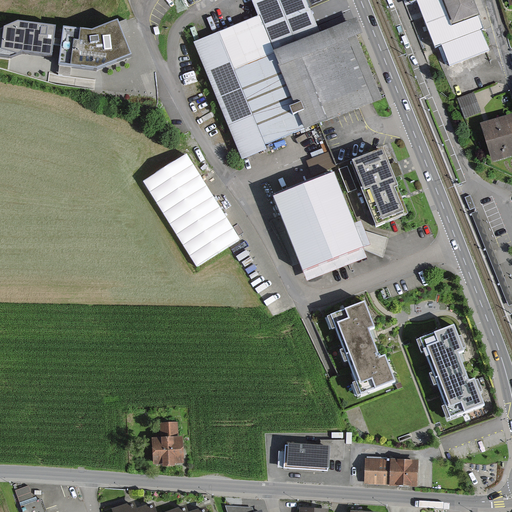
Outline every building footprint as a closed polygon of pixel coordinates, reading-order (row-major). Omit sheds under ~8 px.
[(249,0),(258,20),(273,57),(320,37),(309,11),(326,4),(335,0),(249,0)] [(491,52),(478,17),(453,27),(442,0),(415,0),(434,50),(442,47),(450,68),(491,52)] [(442,0),(453,27),(478,17),(471,0),(442,0)] [(273,57),(258,20),(195,46),(240,158),(303,132),(273,57)] [(320,37),(273,57),(303,132),(368,106),(384,100),(353,24),(337,31),(320,37)] [(21,56),(51,59),(55,31),(15,26),(0,31),(0,59),(9,60),(21,56)] [(58,69),(95,74),(130,59),(117,26),(91,36),(63,33),(58,69)] [(52,74),(53,67),(34,62),(32,70),(52,74)] [(465,122),(486,114),(478,93),(458,101),(465,122)] [(511,117),(482,126),(493,163),(511,157),(511,117)] [(384,153),(351,166),(377,230),(409,217),(384,153)] [(186,158),(145,184),(197,268),(238,242),(186,158)] [(334,175),(273,200),(307,283),(368,259),(334,175)] [(365,301),(331,314),(361,392),(395,379),(386,355),(380,357),(369,329),(375,327),(365,301)] [(453,323),(420,337),(450,417),(485,405),(475,378),(469,380),(458,351),(463,349),(453,323)] [(161,442),(153,443),(155,467),(163,467),(164,470),(175,469),(175,466),(183,465),(182,441),(177,441),(176,427),(160,428),(161,442)] [(330,450),(285,449),(284,471),(330,472),(330,450)] [(368,460),(367,484),(414,487),(416,463),(368,460)] [(28,488),(16,492),(22,511),(44,511),(42,502),(34,505),(28,488)] [(199,511),(197,503),(184,508),(185,511),(199,511)]
